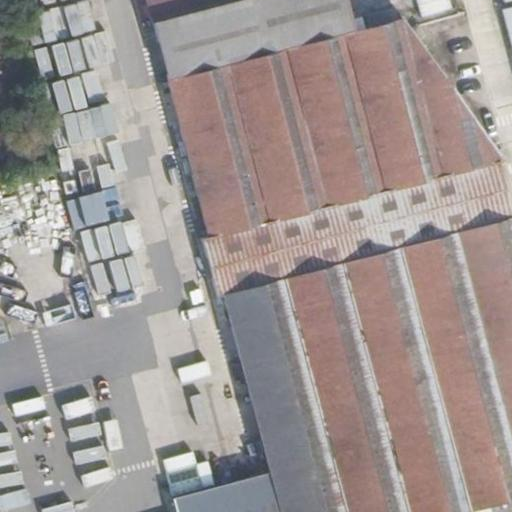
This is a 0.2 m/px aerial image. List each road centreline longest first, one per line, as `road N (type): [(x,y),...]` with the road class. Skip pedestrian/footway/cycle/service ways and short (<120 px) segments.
road 1 (unknown): [(112,0),(157,337),(140,454)]
road 2 (unknown): [(140,454),(87,369),(66,352),(0,362)]
